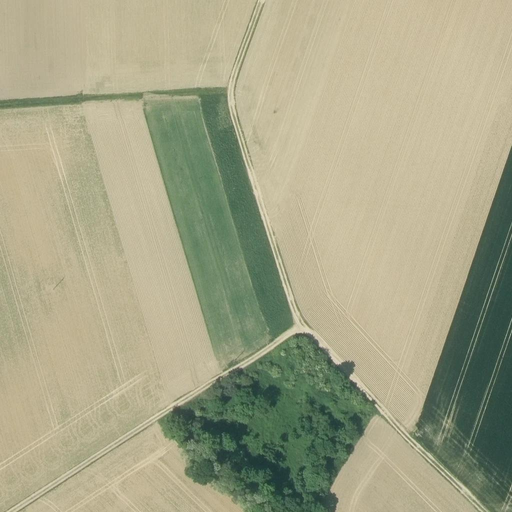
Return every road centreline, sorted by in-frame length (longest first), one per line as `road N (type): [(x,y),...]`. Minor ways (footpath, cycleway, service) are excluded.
road 1 (track): [(262,0),(230,88),(231,107),(299,328),(484,511)]
road 2 (track): [(12,511),(299,328)]
road 3 (track): [(230,92),(0,106)]
